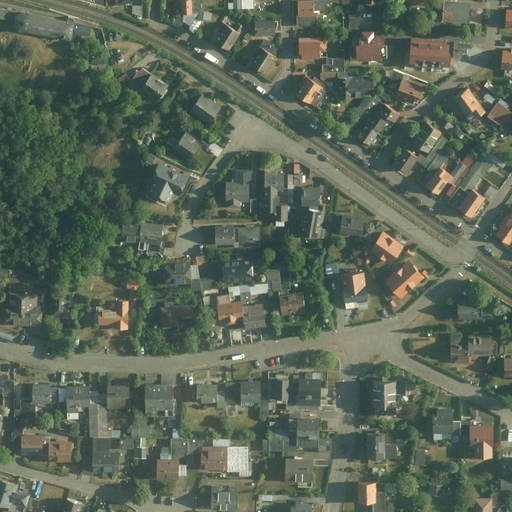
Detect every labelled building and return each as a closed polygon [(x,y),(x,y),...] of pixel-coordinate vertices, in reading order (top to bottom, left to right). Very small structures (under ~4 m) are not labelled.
[(182,0),(183,12),(177,12),(177,22),(195,21),(195,13),(203,13),(201,0),(182,0)] [(233,0),(234,10),(253,10),(252,0),(233,0)] [(313,0),(297,0),(298,15),(314,14),(314,9),(313,0)] [(313,0),(314,9),(332,9),(332,0),(334,0),(313,0)] [(397,2),(396,13),(417,14),(418,5),(427,5),(427,0),(414,0),(414,3),(397,2)] [(470,1),(459,0),(443,0),(442,19),(468,21),(470,1)] [(143,13),(143,4),(134,4),(134,13),(143,13)] [(0,15),(9,17),(19,19),(20,14),(27,10),(11,7),(0,5),(0,15)] [(32,11),(27,10),(20,14),(19,19),(19,23),(24,29),(26,29),(29,30),(73,39),(73,36),(77,20),(78,17),(70,15),(70,17),(70,18),(32,11)] [(348,29),(360,29),(359,13),(348,14),(348,29)] [(314,14),(298,15),(296,15),(296,31),(319,30),(318,14),(314,14)] [(79,20),(77,20),(73,36),(87,40),(91,41),(96,25),(79,20)] [(275,35),(275,20),(255,21),(255,35),(275,35)] [(216,41),(230,50),(240,33),(227,25),(216,41)] [(367,38),(358,38),(358,46),(356,46),(356,58),(384,59),(384,56),(389,56),(389,45),(384,45),(384,37),(375,37),(375,31),(367,31),(367,38)] [(120,32),(118,38),(124,41),(127,35),(120,32)] [(327,37),(299,37),(300,58),(322,58),(321,50),(327,50),(327,37)] [(449,66),(450,44),(447,44),(447,39),(410,38),(410,49),(405,48),(404,64),(449,66)] [(255,58),(252,63),(264,72),(276,57),(273,55),(276,50),(263,41),(253,56),(255,58)] [(453,57),(462,58),(462,53),(467,53),(467,48),(472,49),(472,42),(454,42),(453,57)] [(511,52),(502,51),(501,67),(511,67),(511,47),(511,52)] [(372,97),(373,74),(343,74),(344,57),(332,57),(332,62),(321,62),(320,79),(338,80),(337,96),(363,97),(372,97)] [(141,89),(151,73),(142,67),(140,70),(138,69),(129,83),(140,90),(141,89)] [(169,83),(152,72),(151,73),(141,89),(158,100),(169,83)] [(304,76),(296,88),(299,90),(296,94),(310,103),(311,102),(315,106),(325,91),(319,87),(321,84),(313,78),(311,81),(304,76)] [(418,97),(423,87),(403,78),(395,98),(410,104),(411,101),(413,102),(415,96),(418,97)] [(468,87),(453,97),(471,122),(485,112),(468,87)] [(221,106),(201,93),(190,109),(210,123),(221,106)] [(354,113),(366,121),(370,115),(373,117),(383,102),(386,99),(378,93),(372,97),(371,100),(363,97),(354,113)] [(497,102),(506,108),(510,103),(501,97),(497,102)] [(373,117),(386,126),(390,129),(400,113),(383,102),(373,117)] [(497,102),(487,116),(500,125),(510,111),(506,108),(497,102)] [(500,125),(500,126),(505,130),(511,120),(511,109),(511,110),(510,111),(500,125)] [(366,121),(355,136),(371,148),(386,126),(373,117),(370,115),(366,121)] [(425,120),(411,140),(428,152),(442,132),(437,128),(439,125),(435,122),(433,125),(425,120)] [(200,142),(184,130),(172,146),(189,158),(200,142)] [(418,157),(417,158),(430,167),(443,148),(450,138),(443,133),(426,157),(421,153),(418,157)] [(210,147),(221,153),(224,147),(213,141),(210,147)] [(418,157),(404,148),(392,166),(406,175),(417,158),(418,157)] [(443,148),(430,167),(437,172),(440,167),(450,153),(443,148)] [(474,187),(493,160),(480,152),(476,158),(468,152),(452,175),(450,179),(470,193),(474,187)] [(180,192),(188,175),(160,162),(152,178),(155,179),(149,190),(169,200),(175,189),(180,192)] [(296,173),(290,173),(290,183),(301,183),(302,163),(296,163),(296,173)] [(437,172),(427,186),(439,194),(450,179),(452,175),(440,167),(437,172)] [(254,202),(253,171),(238,171),(239,183),(228,184),(229,206),(245,206),(244,202),(254,202)] [(285,171),(265,171),(265,210),(281,210),(281,192),(285,192),(285,171)] [(320,187),(302,187),(301,203),(294,234),(320,238),(325,203),(320,202),(320,187)] [(460,208),(473,217),(487,196),(474,187),(470,193),(460,208)] [(362,234),(364,217),(341,215),(339,232),(362,234)] [(511,218),(510,217),(499,234),(511,242),(511,218)] [(161,243),(163,222),(123,218),(121,239),(161,243)] [(259,225),(238,226),(239,246),(260,245),(259,225)] [(234,227),(215,228),(216,243),(235,242),(234,227)] [(405,245),(385,231),(373,248),(393,261),(405,245)] [(354,246),(355,255),(367,253),(366,244),(354,246)] [(355,256),(356,263),(369,261),(368,254),(355,256)] [(255,259),(225,261),(226,281),(256,279),(255,259)] [(425,276),(410,260),(387,281),(401,297),(425,276)] [(191,262),(168,263),(169,283),(192,281),(191,262)] [(337,262),(326,264),(325,269),(327,278),(340,276),(337,262)] [(279,268),(266,269),(268,282),(268,289),(281,288),(279,268)] [(364,271),(341,273),(344,302),(367,299),(364,271)] [(128,287),(130,287),(130,298),(137,298),(137,288),(139,288),(139,278),(128,278),(128,287)] [(251,291),(251,294),(269,292),(268,289),(268,282),(250,284),(251,291)] [(239,285),(240,292),(251,291),(250,284),(239,285)] [(68,287),(50,285),(48,314),(66,315),(68,287)] [(240,294),(240,292),(239,285),(228,286),(229,293),(229,295),(240,294)] [(245,328),(266,325),(265,316),(266,316),(265,298),(252,300),(251,294),(251,291),(240,292),(240,294),(241,301),(230,302),(218,303),(218,306),(219,310),(220,320),(226,320),(226,322),(237,321),(237,318),(244,317),(245,328)] [(45,294),(9,292),(7,325),(43,327),(45,294)] [(303,292),(279,295),(281,312),(306,308),(303,292)] [(218,303),(230,302),(229,295),(229,293),(217,294),(217,295),(218,303)] [(212,305),(211,296),(211,295),(203,296),(204,306),(212,305)] [(128,327),(128,299),(115,299),(115,309),(98,308),(98,323),(114,324),(114,327),(128,327)] [(479,301),(459,301),(458,320),(479,321),(479,301)] [(193,305),(160,306),(161,325),(178,324),(178,316),(194,315),(193,305)] [(494,335),(450,334),(450,361),(471,362),(471,354),(494,354),(494,335)] [(18,379),(0,372),(0,396),(11,400),(18,379)] [(321,398),(321,378),(297,378),(297,397),(321,398)] [(287,379),(275,380),(275,400),(287,400),(287,379)] [(397,379),(374,379),(374,414),(388,414),(388,406),(397,406),(397,379)] [(411,379),(400,379),(401,394),(411,393),(411,379)] [(239,383),(226,384),(227,401),(239,401),(239,383)] [(239,383),(239,401),(262,400),(261,383),(239,383)] [(52,385),(33,386),(34,405),(53,404),(52,385)] [(130,385),(107,385),(107,403),(107,411),(131,411),(130,385)] [(175,385),(147,385),(147,410),(175,410),(175,385)] [(89,404),(88,386),(64,388),(65,416),(79,415),(78,409),(89,408),(89,404)] [(218,386),(195,386),(195,404),(218,404),(218,386)] [(321,398),(297,397),(297,410),(321,410),(321,398)] [(108,436),(107,411),(107,403),(89,404),(89,408),(90,436),(108,436)] [(34,419),(34,405),(20,405),(20,420),(34,419)] [(437,414),(432,414),(432,434),(460,435),(460,424),(460,420),(453,420),(453,407),(437,407),(437,414)] [(320,444),(320,418),(291,418),(291,444),(320,444)] [(61,430),(73,432),(74,425),(62,422),(61,430)] [(152,435),(152,423),(133,423),(133,437),(121,437),(121,447),(136,447),(136,456),(148,456),(147,435),(152,435)] [(470,446),(474,446),(474,455),(492,455),(492,424),(470,424),(470,446)] [(174,433),(181,434),(182,427),(175,426),(174,433)] [(387,433),(367,433),(367,456),(396,456),(396,441),(388,441),(387,433)] [(43,436),(23,437),(24,453),(43,452),(43,436)] [(190,436),(172,436),(172,457),(181,457),(190,457),(190,436)] [(70,460),(70,442),(50,443),(51,461),(70,460)] [(247,445),(202,445),(202,467),(247,467),(247,445)] [(425,449),(416,448),(415,464),(424,464),(425,449)] [(94,460),(94,472),(120,472),(120,453),(94,452),(94,460)] [(172,457),(158,458),(158,479),(182,479),(181,457),(172,457)] [(315,459),(286,458),(285,479),(313,481),(315,459)] [(94,475),(94,472),(94,460),(85,460),(85,475),(94,475)] [(511,477),(501,477),(501,489),(511,489),(511,477)] [(19,485),(0,478),(0,505),(10,509),(13,502),(27,507),(31,494),(18,490),(19,485)] [(377,480),(357,480),(357,502),(374,502),(373,511),(386,511),(386,492),(377,492),(377,480)] [(430,492),(442,494),(443,483),(432,482),(430,492)] [(236,486),(210,486),(210,508),(236,508),(236,486)] [(80,511),(83,502),(66,497),(62,511),(80,511)] [(491,497),(474,497),(474,511),(491,511),(492,503),(491,497)] [(311,511),(311,503),(291,503),(290,511),(311,511)]
